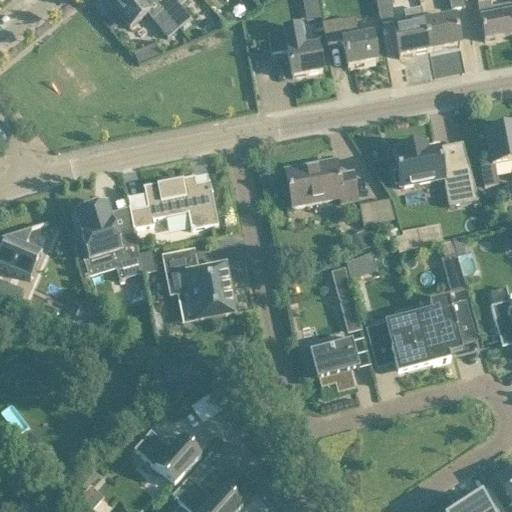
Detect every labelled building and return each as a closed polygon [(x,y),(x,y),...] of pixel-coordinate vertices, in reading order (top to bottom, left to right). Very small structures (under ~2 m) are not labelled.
[(103,0),(129,31),(149,15),(136,0),(103,0)] [(394,24),(389,0),(375,0),(378,15),(380,27),(394,24)] [(448,0),(451,13),(464,11),(462,0),(448,0)] [(175,3),(163,13),(179,31),(190,22),(175,3)] [(476,5),(480,24),(484,44),(511,38),(511,25),(508,6),(492,9),(490,3),(476,5)] [(167,41),(179,31),(163,13),(152,22),(167,41)] [(112,19),(103,26),(110,34),(115,30),(116,24),(112,19)] [(424,25),(429,55),(458,49),(459,50),(460,49),(456,30),(454,19),(424,25)] [(322,26),(323,27),(326,47),(342,44),(347,70),(377,65),(373,45),(372,37),(358,40),(354,20),(322,26)] [(394,31),(396,41),(399,61),(400,61),(400,60),(429,55),(424,25),(394,31)] [(322,75),(318,55),(317,48),(303,50),(300,31),(287,33),(267,37),(271,57),(287,55),(292,81),(322,75)] [(146,73),(168,63),(162,50),(140,60),(146,73)] [(480,171),(484,190),(484,191),(498,188),(494,168),(511,164),(511,129),(485,135),(492,168),(480,171)] [(400,191),(444,183),(449,208),(476,203),(465,164),(440,169),(437,151),(426,154),(425,147),(397,153),(398,159),(394,159),(400,191)] [(343,207),(358,204),(352,176),(338,179),(336,164),(317,167),(318,169),(285,176),(292,212),(342,202),(343,207)] [(128,212),(132,230),(133,233),(153,230),(152,224),(187,217),(191,234),(217,229),(209,185),(207,185),(208,186),(195,188),(194,181),(195,181),(194,180),(143,190),(143,191),(144,191),(147,211),(130,215),(129,211),(127,211),(128,212)] [(140,268),(133,233),(132,230),(114,235),(111,224),(110,224),(105,209),(101,210),(100,206),(95,203),(81,208),(78,212),(80,217),(75,218),(80,234),(79,234),(89,264),(111,257),(119,284),(141,277),(140,268)] [(388,204),(376,206),(380,227),(394,225),(388,204)] [(0,241),(0,269),(29,282),(40,257),(25,250),(32,231),(0,241)] [(364,237),(350,243),(356,257),(370,251),(364,237)] [(460,242),(452,244),(456,257),(464,255),(460,242)] [(189,296),(195,325),(236,317),(226,266),(198,271),(194,252),(161,259),(169,300),(189,296)] [(456,257),(441,262),(450,295),(465,290),(456,257)] [(358,263),(346,269),(351,286),(363,281),(358,263)] [(153,265),(140,268),(141,277),(155,275),(153,265)] [(344,276),(332,279),(336,293),(348,290),(344,276)] [(9,289),(4,301),(17,306),(22,295),(9,289)] [(415,319),(429,370),(450,365),(448,358),(462,354),(460,349),(476,345),(465,304),(450,308),(448,301),(428,307),(430,315),(415,319)] [(511,313),(509,304),(489,310),(501,351),(511,348),(511,313)] [(414,319),(365,333),(376,372),(394,367),(397,379),(429,370),(414,319)] [(340,339),(308,347),(310,355),(308,356),(316,383),(318,383),(320,391),(335,387),(337,397),(355,392),(351,375),(358,373),(351,344),(342,346),(340,339)] [(185,362),(183,351),(159,356),(165,386),(166,386),(183,383),(202,379),(198,359),(185,362)] [(183,383),(166,386),(168,397),(176,396),(176,392),(184,390),(183,383)] [(132,454),(174,492),(202,460),(180,440),(170,451),(150,434),(132,454)] [(511,474),(497,484),(511,506),(511,474)] [(170,500),(183,511),(241,511),(244,510),(222,490),(212,500),(189,479),(170,500)] [(488,511),(480,499),(460,511),(488,511)]
